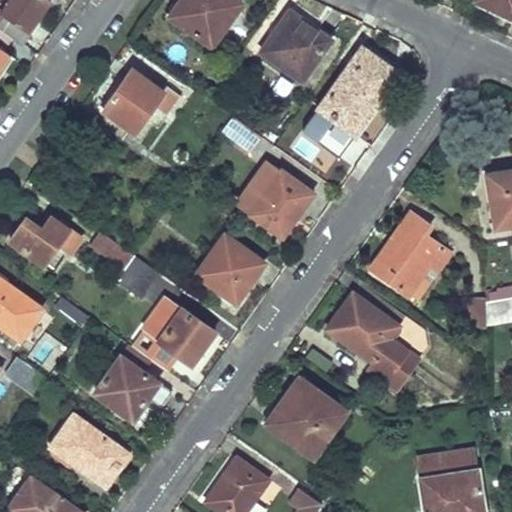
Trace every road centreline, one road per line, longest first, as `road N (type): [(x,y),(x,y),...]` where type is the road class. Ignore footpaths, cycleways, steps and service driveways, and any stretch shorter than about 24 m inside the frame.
road 1 (residential): [(463,43),(137,511)]
road 2 (residential): [(106,0),(0,147)]
